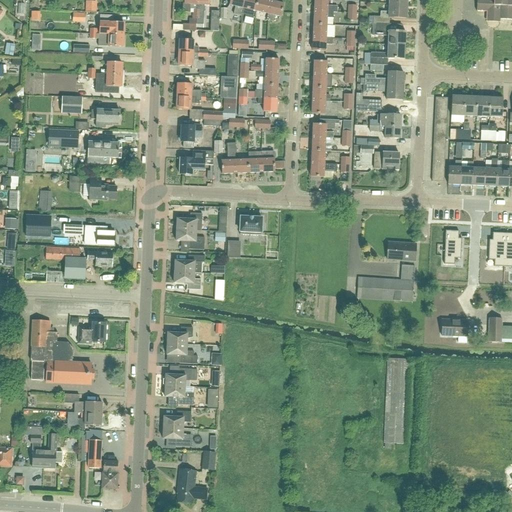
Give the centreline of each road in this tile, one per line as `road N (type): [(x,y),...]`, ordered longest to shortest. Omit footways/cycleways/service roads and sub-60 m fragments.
road 1 (tertiary): [(135,511),(145,297)]
road 2 (residential): [(288,199),(298,0)]
road 3 (tertiary): [(151,193),(159,0)]
road 4 (residential): [(145,297),(0,289)]
road 5 (residential): [(151,193),(288,199)]
road 6 (residential): [(416,202),(422,74)]
road 7 (residential): [(288,199),(416,202)]
